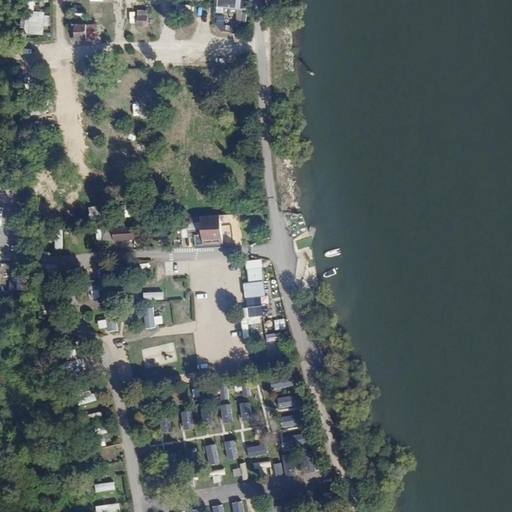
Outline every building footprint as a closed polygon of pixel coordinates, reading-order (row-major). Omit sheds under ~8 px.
[(251,3),(234,3),(233,11),(251,11),(251,3)] [(43,35),(44,12),(27,11),(26,34),(43,35)] [(150,18),(139,19),(139,31),(150,30),(150,18)] [(96,41),(96,25),(75,26),(75,40),(87,40),(87,41),(96,41)] [(89,219),(97,219),(98,208),(90,207),(89,219)] [(220,241),(218,222),(196,224),(196,228),(200,228),(201,243),(220,241)] [(124,228),(101,230),(101,235),(109,234),(110,247),(138,244),(138,232),(124,233),(124,228)] [(189,247),(187,230),(180,231),(181,248),(189,247)] [(243,242),(253,241),(252,232),(242,233),(243,242)] [(54,250),(62,250),(63,233),(55,233),(54,250)] [(269,266),(253,266),(252,279),(269,280),(269,266)] [(86,281),(86,292),(103,291),(102,281),(86,281)] [(138,302),(137,290),(119,292),(120,304),(138,302)] [(91,299),(99,299),(99,291),(91,291),(91,299)] [(163,293),(143,294),(144,301),(164,300),(163,293)] [(278,295),(261,299),(268,321),(284,316),(278,295)] [(64,302),(48,306),(54,326),(69,321),(64,302)] [(154,308),(144,309),(145,329),(155,328),(154,308)] [(127,310),(129,319),(137,318),(136,309),(127,310)] [(106,320),(97,321),(99,332),(117,329),(114,310),(104,312),(106,320)] [(275,333),(254,336),(255,343),(276,340),(275,333)] [(69,345),(67,339),(62,341),(65,351),(73,349),(72,344),(69,345)] [(77,356),(69,359),(72,366),(79,364),(77,356)] [(83,404),(96,401),(94,393),(82,396),(83,404)] [(89,415),(91,421),(102,418),(101,412),(89,415)] [(103,462),(116,461),(115,451),(102,451),(103,462)] [(95,485),(96,492),(115,491),(114,483),(95,485)]
